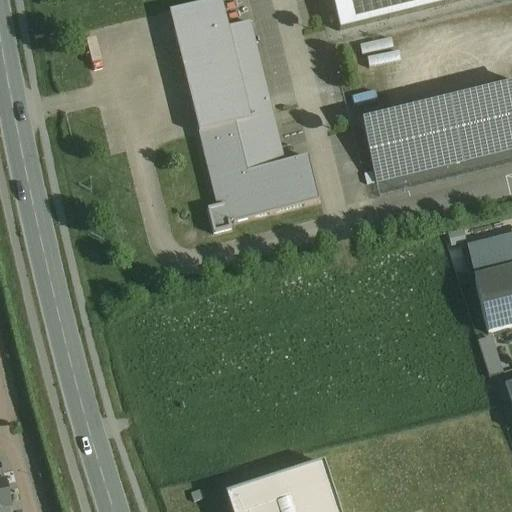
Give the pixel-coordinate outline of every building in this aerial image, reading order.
[(331,0),(340,33),(477,0),(331,0)] [(248,25),(227,30),(219,2),(168,15),(207,175),(281,156),(248,25)] [(511,92),(363,128),(376,184),(445,167),(443,156),(465,151),(468,162),(511,151),(511,92)] [(465,151),(443,156),(445,167),(468,162),(465,151)] [(281,156),(207,175),(216,210),(206,212),(212,237),(230,232),(228,225),(232,224),(232,226),(318,205),(307,160),(283,165),(281,156)] [(371,175),(363,177),(365,187),(374,185),(371,175)] [(511,239),(466,250),(474,282),(511,272),(511,239)] [(511,272),(474,282),(487,335),(511,329),(511,272)] [(480,340),(489,376),(502,373),(493,337),(480,340)] [(337,511),(323,467),(226,498),(230,511),(337,511)]
